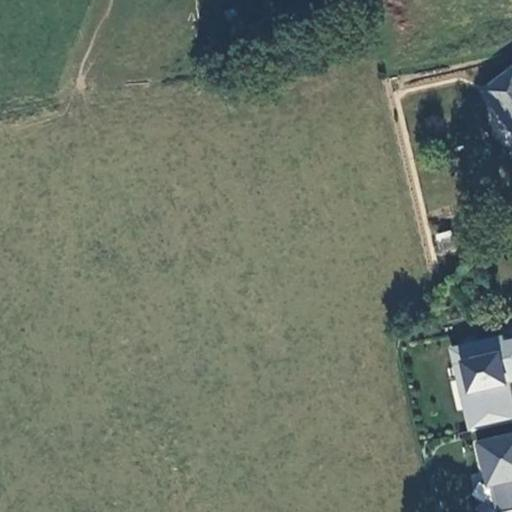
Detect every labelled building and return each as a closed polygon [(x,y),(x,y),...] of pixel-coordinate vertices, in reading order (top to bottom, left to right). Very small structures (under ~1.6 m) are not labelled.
[(511,78),(490,92),(511,125),(511,78)] [(463,410),(469,433),(511,422),(511,411),(506,385),(505,380),(511,378),(511,347),(504,349),(502,344),(501,340),(450,352),(453,368),(463,366),(473,408),(463,410)] [(504,349),(511,347),(511,341),(502,344),(504,349)] [(463,366),(453,368),(463,410),(473,408),(463,366)] [(511,511),(511,438),(475,447),(481,473),(486,472),(495,511),(511,511)]
